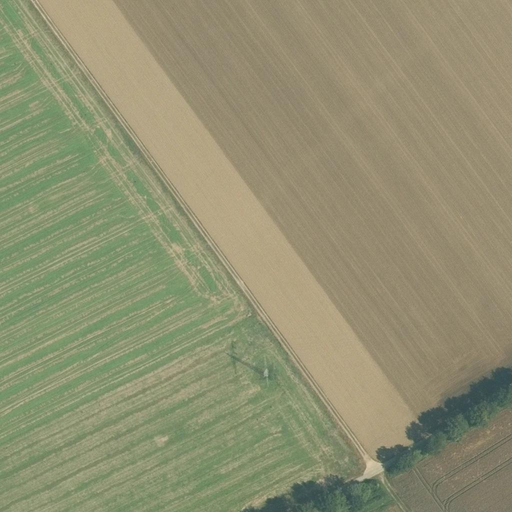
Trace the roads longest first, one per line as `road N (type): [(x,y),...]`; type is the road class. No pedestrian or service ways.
road 1 (track): [(38,0),(382,473)]
road 2 (track): [(305,511),(511,391)]
